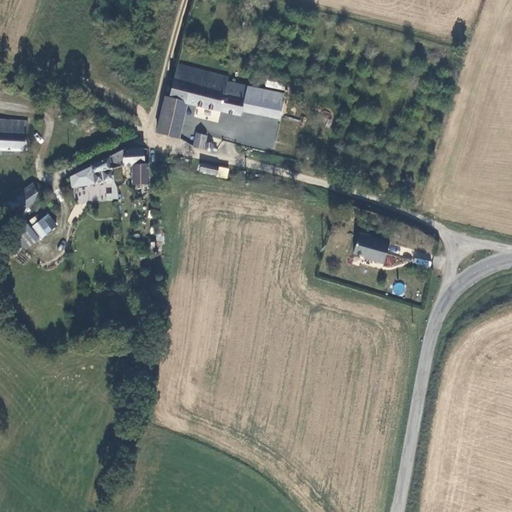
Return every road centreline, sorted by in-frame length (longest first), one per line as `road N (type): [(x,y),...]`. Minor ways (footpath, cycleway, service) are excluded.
road 1 (tertiary): [(398,511),(437,314),(467,277),(511,258)]
road 2 (track): [(148,142),(187,0)]
